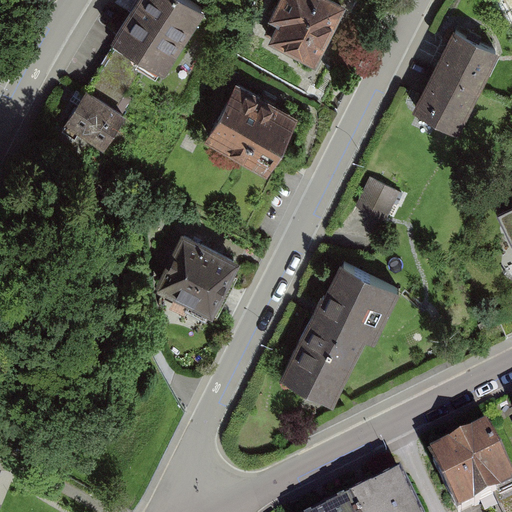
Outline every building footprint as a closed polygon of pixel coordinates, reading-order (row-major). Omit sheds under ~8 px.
[(208,7),(195,0),(131,0),(106,40),(165,77),(208,7)] [(343,7),(328,0),(277,0),(259,39),(316,65),(343,7)] [(499,52),(451,30),(413,111),(461,133),(499,52)] [(296,114),(231,84),(203,142),(268,173),(296,114)] [(123,116),(82,90),(57,129),(99,155),(123,116)] [(400,192),(370,177),(355,207),(385,222),(400,192)] [(511,203),(500,209),(511,234),(511,203)] [(239,261),(183,232),(154,286),(210,316),(239,261)] [(400,289),(337,258),(278,376),(331,402),(363,337),(374,342),(400,289)] [(511,491),(483,432),(424,461),(448,511),(470,511),(511,492),(511,491)] [(413,511),(400,481),(331,511),(413,511)]
